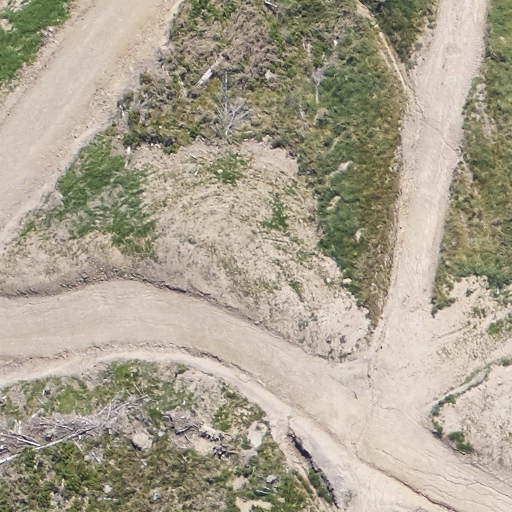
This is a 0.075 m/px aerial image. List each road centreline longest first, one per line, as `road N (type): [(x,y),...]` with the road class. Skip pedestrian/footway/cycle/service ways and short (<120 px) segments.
road 1 (track): [(0,334),(125,308),(185,316),(255,345),(394,442),(511,511)]
road 2 (track): [(463,0),(427,158),(394,442),(377,511)]
road 3 (track): [(124,0),(0,173)]
